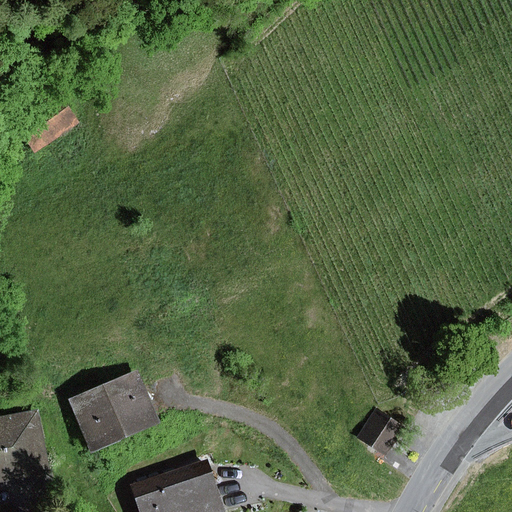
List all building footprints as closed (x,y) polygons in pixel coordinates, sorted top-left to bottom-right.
[(69,129),(78,123),(60,97),(12,131),(30,156),(69,129)] [(63,399),(84,452),(156,424),(135,371),(63,399)] [(373,409),(353,439),(382,458),(401,428),(373,409)] [(35,410),(0,416),(0,482),(47,473),(35,410)] [(220,511),(203,459),(124,486),(133,511),(220,511)]
